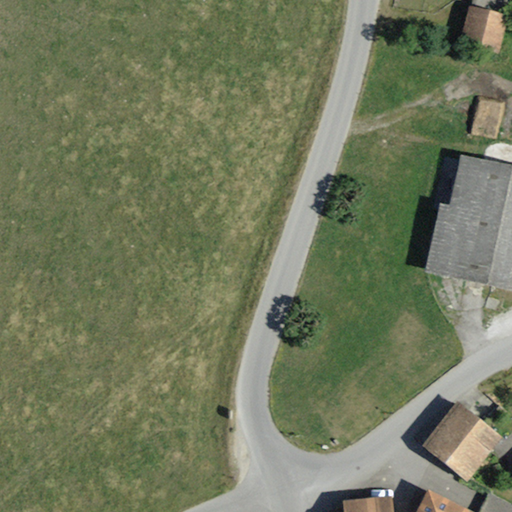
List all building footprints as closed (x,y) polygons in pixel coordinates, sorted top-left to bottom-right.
[(506,13),(465,2),(456,41),(497,51),(506,13)] [(511,163),(459,152),(448,202),(440,200),(425,268),(511,286),(511,163)] [(500,431),(456,397),(421,444),(465,477),(500,431)] [(477,511),(476,511),(424,487),(412,511),(511,511),(511,503),(487,491),(477,511)] [(341,511),(391,511),(390,496),(341,499),(341,511)]
